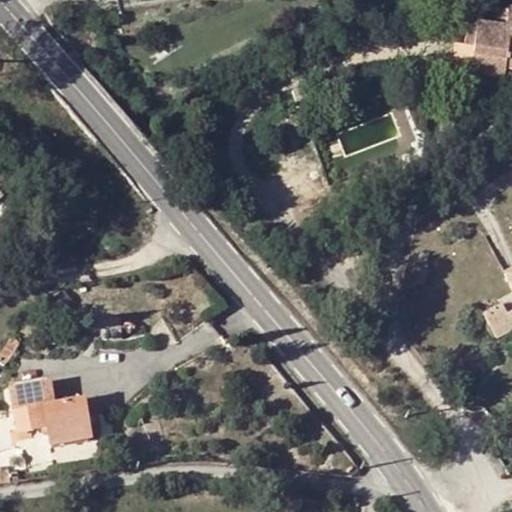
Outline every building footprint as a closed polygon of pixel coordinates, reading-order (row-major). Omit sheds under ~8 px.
[(511,70),(511,31),(478,24),(473,45),(483,47),(477,76),(510,82),(511,70)] [(511,270),(502,276),(511,294),(511,270)] [(415,290),(421,284),(411,274),(405,279),(415,290)] [(492,304),(476,313),(484,327),(501,319),(492,304)] [(511,327),(511,323),(506,316),(501,319),(484,327),(490,339),(511,327)] [(67,390),(4,397),(6,415),(28,413),(31,432),(47,430),(49,447),(88,443),(81,404),(70,405),(67,390)]
